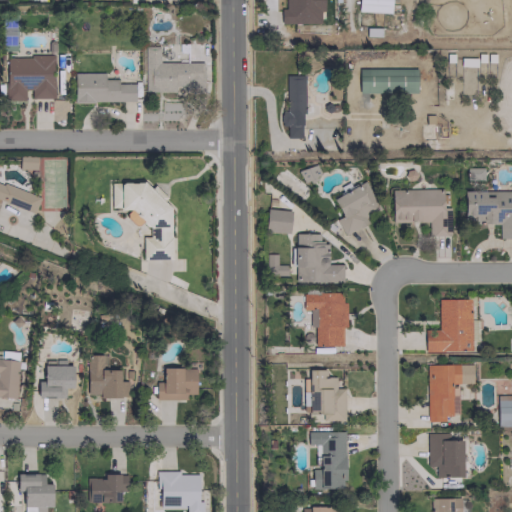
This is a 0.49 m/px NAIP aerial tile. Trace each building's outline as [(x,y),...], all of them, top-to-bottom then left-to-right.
[(301,0),(280,0),(280,24),(293,23),(293,10),(301,10),(301,0)] [(389,12),(389,0),(357,0),(357,11),(389,12)] [(143,92),(173,91),(173,85),(183,85),(183,92),(202,92),(202,61),(158,62),(158,47),(143,48),(143,92)] [(5,56),(5,100),(23,100),(22,89),(30,89),(30,98),(52,98),(52,55),(5,56)] [(357,91),(415,92),(415,69),(357,68),(357,91)] [(133,101),(133,83),(116,83),(116,79),(103,79),(103,72),(73,73),(73,102),(133,101)] [(302,74),(283,75),(283,109),(278,109),(279,127),(285,127),(285,137),(299,137),(299,124),(303,124),(302,74)] [(419,123),(419,138),(443,137),(442,124),(432,124),(432,115),(424,115),(424,123),(419,123)] [(18,169),(34,169),(34,157),(18,156),(18,169)] [(302,182),(319,174),(313,163),(296,171),(302,182)] [(331,196),(341,218),(336,220),(342,233),(381,214),(373,198),(372,199),(363,180),(331,196)] [(38,197),(0,182),(0,200),(32,213),(38,197)] [(170,258),(169,202),(153,202),(152,182),(109,183),(109,208),(127,207),(127,224),(148,224),(148,236),(141,236),(141,259),(170,258)] [(426,221),(427,236),(449,235),(448,215),(441,216),(441,189),(390,189),(390,222),(426,221)] [(511,191),(484,192),(484,191),(462,191),(462,222),(497,222),(497,238),(511,237),(511,191)] [(264,231),(288,232),(288,209),(264,209),(264,231)] [(293,281),(340,282),(341,264),(326,263),(326,242),(317,241),(317,233),(294,233),(293,281)] [(275,254),(265,253),(265,274),(285,274),(285,264),(275,264),(275,254)] [(341,345),(340,328),(343,328),(343,291),(301,292),(301,310),(308,309),(308,326),(313,326),(313,346),(341,345)] [(470,350),(468,298),(436,299),(437,329),(422,329),(423,351),(470,350)] [(0,398),(14,399),(16,351),(0,350),(0,398)] [(86,396),(124,396),(124,393),(118,393),(118,368),(105,368),(105,355),(85,355),(86,396)] [(63,397),(63,387),(71,387),(71,364),(64,364),(64,359),(55,359),(55,365),(42,364),(42,380),(36,380),(36,397),(63,397)] [(425,364),(426,421),(443,421),(443,415),(456,414),(456,392),(451,392),(451,384),(471,383),(471,363),(425,364)] [(154,398),(185,398),(185,393),(194,394),(195,368),(161,367),(161,381),(154,381),(154,398)] [(495,425),(511,425),(511,394),(495,394),(495,425)] [(343,488),(343,430),(306,430),(306,444),(313,444),(313,455),(318,455),(318,469),(310,469),(310,488),(343,488)] [(425,432),(425,465),(434,465),(434,476),(460,476),(460,440),(447,440),(447,432),(425,432)] [(196,473),(178,473),(178,470),(156,470),(157,507),(184,507),(184,511),(200,511),(201,500),(197,501),(196,473)] [(43,511),(44,506),(50,506),(50,483),(42,483),(42,473),(16,474),(16,491),(22,491),(22,511),(43,511)] [(125,492),(125,474),(102,473),(102,478),(86,478),(85,501),(118,502),(118,492),(125,492)] [(426,511),(458,511),(458,498),(426,498),(426,511)]
